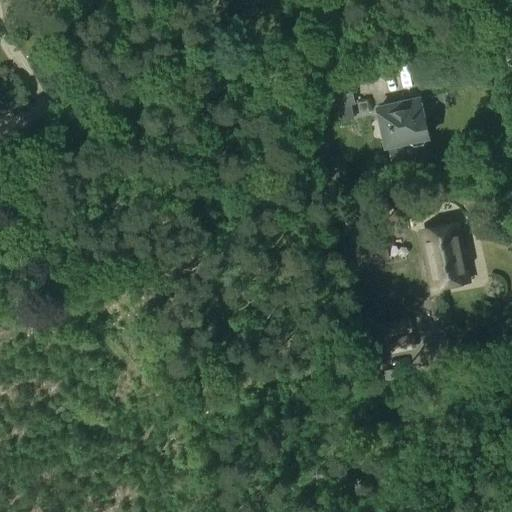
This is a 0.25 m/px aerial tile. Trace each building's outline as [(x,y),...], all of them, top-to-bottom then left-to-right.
[(353,103),(349,81),(331,85),(335,107),(353,103)] [(400,106),(380,110),(388,146),(409,141),(415,147),(425,145),(428,136),(420,99),(400,104),(400,106)] [(404,152),(390,155),(392,167),(406,164),(404,152)] [(469,281),(462,246),(458,225),(424,232),(435,288),(469,281)] [(357,261),(385,257),(383,238),(359,241),(357,226),(348,227),(350,244),(355,244),(357,261)] [(387,337),(413,332),(411,318),(385,323),(387,337)] [(390,354),(416,349),(413,333),(387,338),(390,354)]
